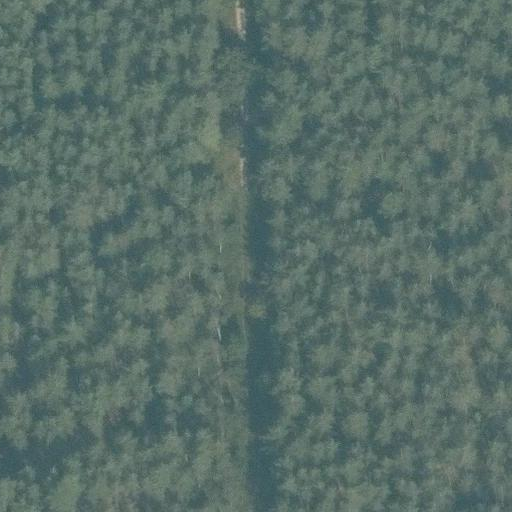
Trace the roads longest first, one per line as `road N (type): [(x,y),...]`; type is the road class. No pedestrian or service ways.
road 1 (track): [(255,511),(237,155),(0,311)]
road 2 (track): [(237,155),(229,0)]
